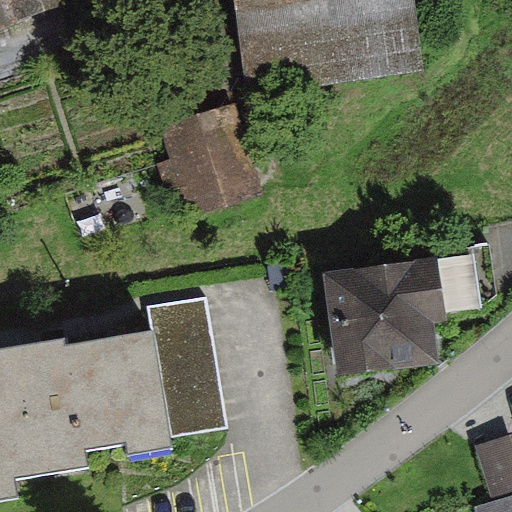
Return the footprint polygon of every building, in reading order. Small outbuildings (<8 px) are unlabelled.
[(0,0),(0,40),(114,0),(113,0),(0,0)] [(248,0),(259,93),(435,73),(426,0),(248,0)] [(189,207),(262,196),(248,99),(174,110),(189,207)] [(436,267),(331,277),(340,371),(446,360),(436,267)] [(166,342),(0,361),(0,506),(70,498),(68,480),(188,466),(184,438),(228,433),(212,304),(162,310),(166,342)] [(511,432),(481,443),(495,489),(511,483),(511,432)] [(511,511),(511,488),(477,501),(480,511),(511,511)]
